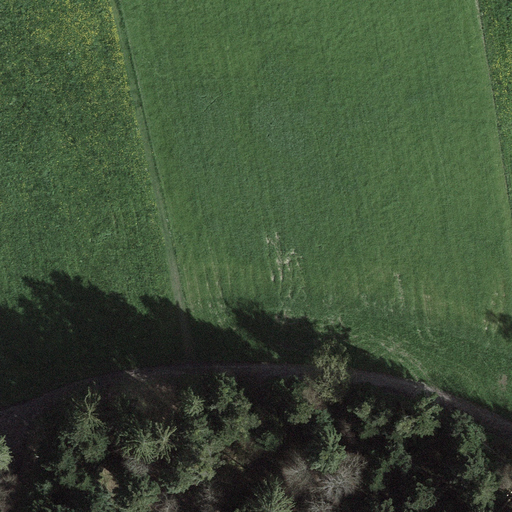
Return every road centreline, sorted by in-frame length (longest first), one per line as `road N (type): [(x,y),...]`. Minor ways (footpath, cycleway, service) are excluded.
road 1 (track): [(511,433),(415,391),(360,378),(112,389),(55,410)]
road 2 (track): [(0,402),(55,410),(26,457),(17,511)]
